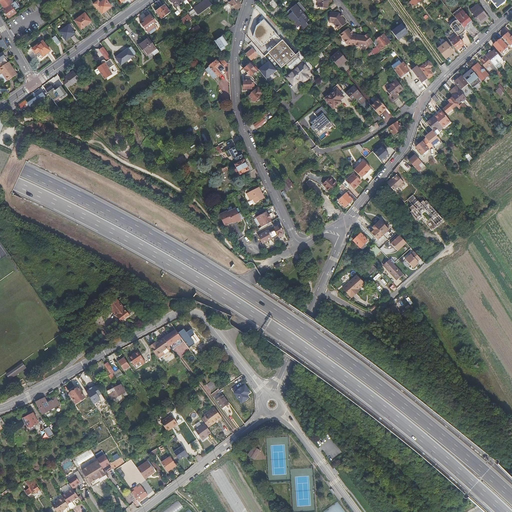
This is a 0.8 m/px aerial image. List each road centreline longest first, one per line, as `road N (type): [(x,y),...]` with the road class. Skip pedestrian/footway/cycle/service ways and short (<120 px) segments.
road 1 (motorway): [(511,496),(409,406),(270,306),(143,231),(0,162)]
road 2 (motorway): [(0,178),(98,222),(223,294),(393,418),(502,511)]
road 3 (unclassified): [(265,396),(204,318),(181,311),(0,408)]
road 4 (residential): [(250,0),(233,59),(237,118),(300,245),(326,231),(342,235)]
road 5 (residential): [(448,248),(369,315),(320,289)]
road 6 (unclassified): [(142,511),(266,412)]
road 7 (residential): [(418,111),(408,148),(342,235)]
road 8 (residential): [(33,83),(145,0)]
road 9 (residential): [(511,15),(418,111)]
road 10 (unclassified): [(357,511),(279,409)]
